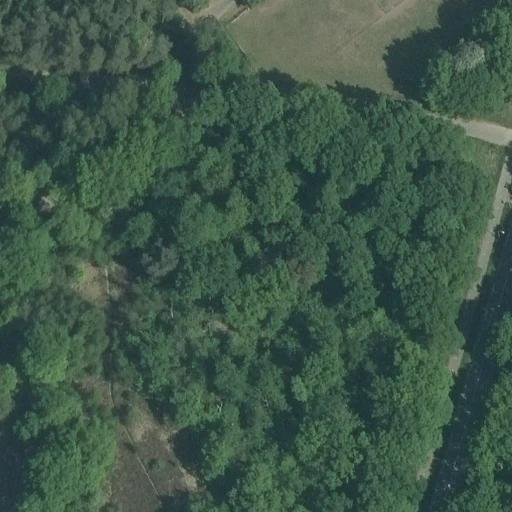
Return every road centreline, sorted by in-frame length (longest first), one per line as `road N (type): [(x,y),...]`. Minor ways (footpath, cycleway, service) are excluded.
road 1 (unclassified): [(511,136),(104,85)]
road 2 (tertiary): [(434,511),(511,245)]
road 3 (track): [(0,233),(112,162)]
